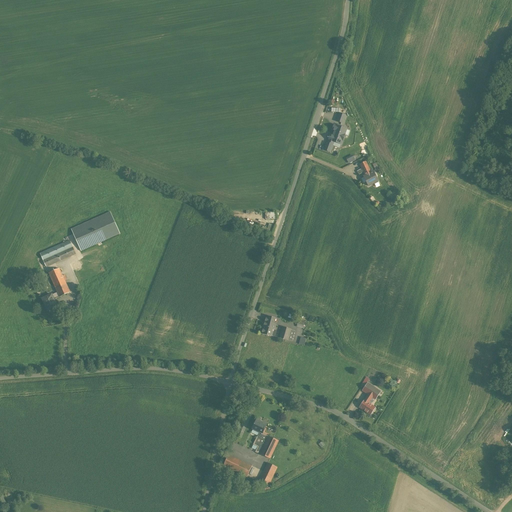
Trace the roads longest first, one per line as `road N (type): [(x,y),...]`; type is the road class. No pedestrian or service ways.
road 1 (unclassified): [(231,380),(346,0)]
road 2 (unclassified): [(492,511),(335,411),(231,380)]
road 3 (unclassified): [(231,380),(134,365),(0,375)]
road 4 (unclassified): [(204,511),(231,380)]
